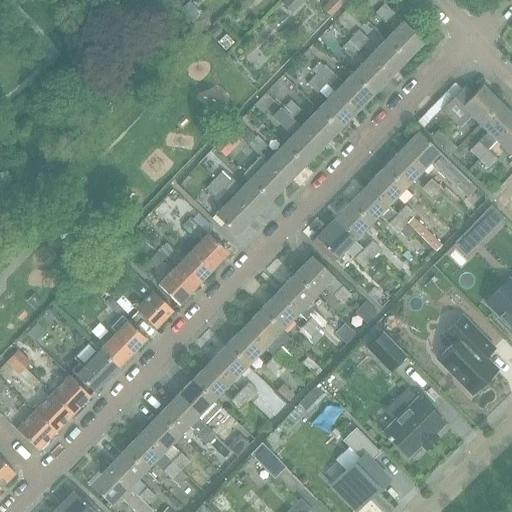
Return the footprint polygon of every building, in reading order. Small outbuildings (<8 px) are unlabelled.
[(282,0),(281,2),(290,12),(302,0),(282,0)] [(330,16),(345,0),(344,0),(328,0),(321,8),(330,16)] [(384,22),(393,12),(383,3),(375,13),(384,22)] [(402,21),(384,39),(405,59),(423,41),(402,21)] [(358,30),(349,38),(358,48),(367,39),(358,30)] [(349,38),(340,47),(349,57),(358,48),(349,38)] [(384,39),(367,57),(388,77),(405,59),(384,39)] [(367,57),(351,74),(371,94),(388,77),(367,57)] [(324,64),(315,73),(324,82),(333,73),(324,64)] [(315,73),(306,82),(315,91),(324,82),(315,73)] [(351,74),(334,91),(354,111),(371,94),(351,74)] [(470,115),(479,123),(500,102),(481,84),(473,93),(464,84),(441,108),(459,126),(470,115)] [(334,91),(317,109),(337,129),(354,111),(334,91)] [(290,99),(281,108),(290,117),(299,108),(290,99)] [(470,149),(479,158),(488,148),(496,139),(511,122),(511,113),(500,102),(479,123),(487,131),(470,149)] [(281,108),(272,117),(281,126),(290,117),(281,108)] [(317,109),(300,126),(321,146),(337,129),(317,109)] [(511,122),(496,139),(511,154),(511,122)] [(300,126),(283,144),(304,164),(321,146),(300,126)] [(417,131),(400,149),(421,170),(429,162),(460,192),(469,182),(417,131)] [(255,134),(247,143),(256,152),(265,143),(255,134)] [(456,146),(447,138),(441,144),(450,153),(456,146)] [(247,143),(238,152),(247,161),(256,152),(247,143)] [(283,144),(266,161),(287,181),(304,164),(283,144)] [(488,148),(479,158),(485,164),(488,167),(497,157),(488,148)] [(400,149),(383,167),(404,187),(421,170),(400,149)] [(266,161),(249,179),(270,199),(287,181),(266,161)] [(383,167),(366,184),(387,205),(404,187),(383,167)] [(221,170),(212,179),(221,188),(230,179),(221,170)] [(439,188),(430,178),(421,187),(430,197),(439,188)] [(221,188),(212,179),(203,188),(212,197),(221,188)] [(249,179),(232,196),(253,216),(270,199),(249,179)] [(366,184),(349,201),(370,222),(378,214),(397,232),(405,222),(396,213),(387,205),(366,184)] [(253,216),(232,196),(215,214),(235,234),(253,216)] [(349,201),(332,219),(354,240),(370,222),(349,201)] [(405,204),(396,213),(405,222),(435,251),(442,245),(412,216),(414,213),(405,204)] [(482,236),(502,216),(490,204),(482,212),(483,212),(471,224),(472,225),(482,236)] [(188,233),(197,224),(190,217),(181,226),(188,233)] [(354,240),(332,219),(315,237),(336,258),(354,240)] [(207,233),(190,250),(210,269),(227,252),(207,233)] [(1,236),(0,237),(0,256),(2,258),(13,247),(1,236)] [(371,239),(361,249),(371,258),(380,248),(371,239)] [(361,249),(353,258),(363,267),(371,258),(361,249)] [(190,250),(174,266),(194,286),(210,269),(190,250)] [(310,256),(293,274),(314,295),(323,286),(341,303),(350,294),(340,285),(310,256)] [(194,286),(174,266),(157,284),(177,303),(194,286)] [(124,280),(130,285),(144,299),(136,307),(155,326),(172,309),(133,271),(124,280)] [(293,274),(276,292),(297,313),(305,321),(315,330),(324,320),(306,303),(314,295),(293,274)] [(511,278),(510,281),(508,279),(485,301),(499,316),(497,318),(510,331),(511,329),(511,278)] [(35,292),(27,299),(34,307),(42,300),(35,292)] [(276,292),(259,309),(280,330),(297,313),(276,292)] [(365,299),(355,309),(366,320),(377,309),(365,299)] [(259,309),(242,327),(263,347),(272,356),(281,346),(289,338),(280,330),(259,309)] [(115,330),(101,346),(119,364),(145,337),(121,315),(110,326),(115,330)] [(451,343),(436,358),(471,393),(496,369),(484,357),(493,347),(462,315),(442,334),(451,343)] [(344,320),(334,330),(346,341),(356,331),(344,320)] [(315,330),(305,321),(297,329),(306,338),(315,330)] [(36,322),(26,332),(34,340),(44,329),(36,322)] [(242,327),(225,344),(246,365),(263,347),(242,327)] [(404,356),(381,333),(367,347),(389,370),(404,356)] [(225,344),(208,362),(229,382),(238,391),(247,400),(251,403),(257,396),(254,393),(256,390),(247,381),(246,382),(237,374),(246,365),(225,344)] [(119,364),(101,346),(82,365),(78,361),(71,369),(93,390),(119,364)] [(281,346),(272,356),(281,365),(290,355),(281,346)] [(17,350),(12,356),(24,368),(29,362),(17,350)] [(322,367),(308,354),(302,360),(316,373),(322,367)] [(24,368),(12,356),(6,362),(18,374),(24,368)] [(272,356),(263,364),(272,373),(281,365),(272,356)] [(208,362),(191,379),(212,400),(229,382),(208,362)] [(68,374),(50,393),(71,413),(89,394),(68,374)] [(191,379),(174,396),(195,417),(203,424),(220,407),(212,400),(191,379)] [(294,396),(281,384),(275,390),(288,403),(294,396)] [(314,386),(298,403),(305,410),(321,393),(314,386)] [(443,423),(417,397),(416,398),(406,388),(384,410),(394,420),(382,431),(387,435),(385,437),(388,440),(390,438),(407,456),(409,454),(411,456),(422,446),(423,448),(436,435),(433,433),(443,423)] [(229,399),(231,401),(239,408),(247,400),(238,391),(229,399)] [(284,402),(274,392),(268,398),(278,408),(284,402)] [(50,393),(33,410),(54,430),(71,413),(50,393)] [(174,396),(157,414),(178,434),(188,425),(196,432),(203,424),(195,417),(174,396)] [(54,430),(33,410),(16,429),(37,449),(54,430)] [(157,414),(140,431),(180,469),(189,460),(171,442),(178,434),(157,414)] [(203,424),(196,432),(197,433),(206,442),(214,434),(204,425),(203,424)] [(351,463),(331,483),(355,508),(374,490),(376,491),(387,480),(368,461),(378,451),(355,427),(342,440),(359,457),(352,464),(351,463)] [(140,431),(123,449),(145,469),(154,460),(178,484),(186,476),(180,470),(180,469),(140,431)] [(239,431),(227,444),(237,453),(249,440),(239,431)] [(261,442),(250,454),(273,477),(284,466),(261,442)] [(123,449),(106,466),(147,504),(155,495),(137,477),(145,469),(123,449)] [(0,486),(14,473),(0,458),(0,486)] [(149,511),(152,509),(147,504),(106,466),(89,484),(110,505),(120,495),(137,511),(149,511)] [(72,491),(55,508),(59,511),(93,511),(72,491)] [(214,511),(203,500),(190,511),(214,511)]
